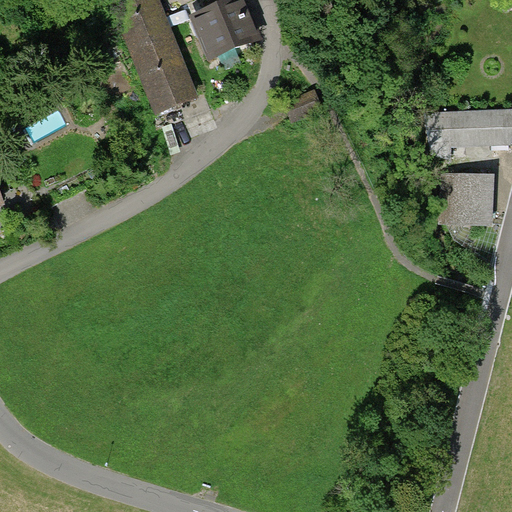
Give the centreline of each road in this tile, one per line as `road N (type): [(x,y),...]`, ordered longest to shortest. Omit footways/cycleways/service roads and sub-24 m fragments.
road 1 (residential): [(0,272),(173,183),(246,123),(269,85),(269,0)]
road 2 (residential): [(511,258),(443,511)]
road 3 (unclassified): [(195,511),(45,459),(0,420)]
